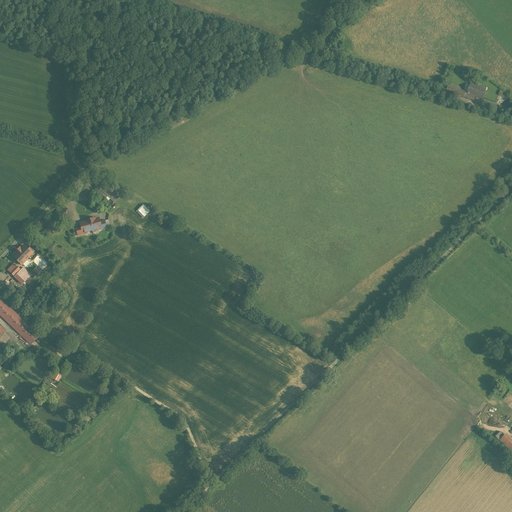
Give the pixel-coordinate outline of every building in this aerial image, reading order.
[(486,89),(471,84),(466,97),(473,100),(475,96),(483,98),(486,89)] [(92,173),(75,190),(80,196),(93,183),(114,203),(119,197),(104,184),(105,184),(92,173)] [(73,215),(63,205),(54,213),(65,223),(73,215)] [(144,205),(138,211),(144,217),(150,211),(144,205)] [(95,218),(85,221),(86,222),(80,223),(81,228),(82,233),(83,233),(100,228),(101,228),(99,222),(98,218),(95,219),(95,218)] [(24,246),(21,249),(20,248),(15,253),(16,254),(13,257),(20,263),(19,264),(20,264),(22,265),(32,254),(24,246)] [(16,266),(14,264),(8,270),(10,272),(16,266),(16,267),(17,266),(16,266)] [(16,266),(10,272),(14,276),(19,270),(16,267),(16,266)] [(30,274),(22,267),(19,270),(27,277),(30,274)] [(19,270),(14,276),(21,283),(23,281),(24,281),(25,280),(28,284),(31,281),(27,277),(19,270)] [(12,310),(0,298),(0,315),(31,345),(39,336),(15,313),(17,312),(14,309),(12,310)] [(54,371),(51,378),(59,381),(62,375),(54,371)] [(511,447),(511,440),(505,434),(499,441),(509,450),(511,447)]
